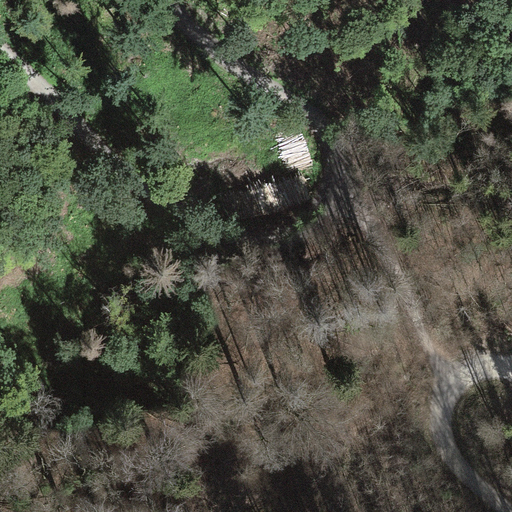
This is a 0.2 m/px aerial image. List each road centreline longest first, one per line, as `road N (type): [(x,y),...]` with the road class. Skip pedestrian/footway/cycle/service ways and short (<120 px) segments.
road 1 (track): [(160,0),(311,114),(332,141),(338,189),(301,226),(262,236),(205,223),(136,185),(0,50)]
road 2 (track): [(510,511),(449,458),(438,415),(452,376),(499,361),(511,365)]
road 3 (track): [(338,189),(452,376)]
